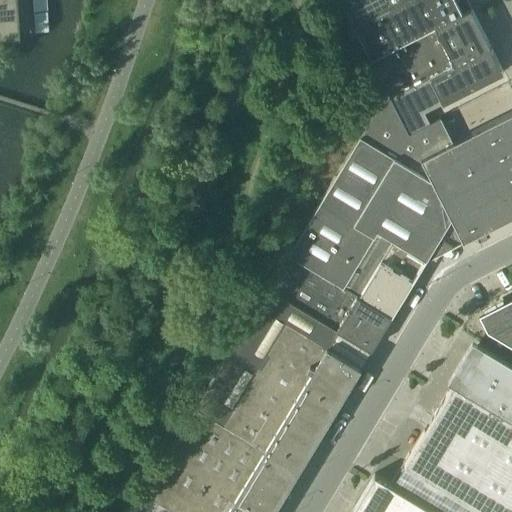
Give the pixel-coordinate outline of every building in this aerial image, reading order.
[(33,11),(32,0),(0,0),(0,12),(20,11),(33,11)] [(341,0),(354,25),(402,0),(341,0)] [(402,0),(354,25),(370,57),(461,10),(456,0),(402,0)] [(470,6),(461,10),(370,57),(387,89),(391,97),(491,47),(470,6)] [(35,31),(33,11),(20,11),(0,12),(0,32),(21,32),(35,31)] [(491,47),(391,97),(409,132),(429,121),(424,111),(503,71),(491,47)] [(387,89),(360,134),(394,154),(432,178),(451,215),(463,239),(511,213),(511,109),(463,134),(451,110),(429,121),(409,132),(391,97),(387,89)] [(360,134),(321,198),(355,219),(394,154),(360,134)] [(355,219),(323,271),(344,284),(377,228),(405,244),(426,257),(451,215),(432,178),(394,154),(355,219)] [(355,219),(321,198),(289,251),(323,271),(355,219)] [(377,228),(344,284),(359,293),(360,294),(392,313),(410,283),(422,263),(423,260),(403,248),(405,244),(377,228)] [(392,313),(360,294),(359,293),(344,284),(324,272),(323,271),(289,251),(268,285),(338,327),(371,347),(392,313)] [(268,285),(196,405),(224,421),(286,318),(325,342),(328,344),(338,327),(268,285)] [(511,293),(479,310),(487,327),(511,341),(511,293)] [(286,318),(224,421),(263,445),(299,467),(361,364),(328,344),(325,342),(286,318)] [(462,363),(452,379),(454,380),(404,462),(486,511),(511,511),(511,368),(475,346),(463,364),(462,363)] [(263,445),(224,421),(196,405),(144,490),(180,511),(271,511),(299,467),(263,445)] [(439,511),(375,473),(350,511),(439,511)]
